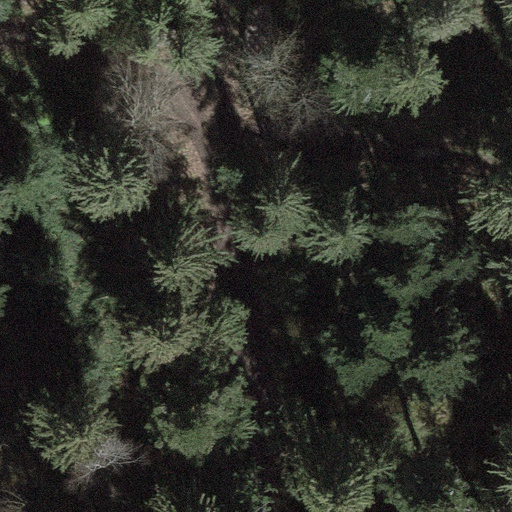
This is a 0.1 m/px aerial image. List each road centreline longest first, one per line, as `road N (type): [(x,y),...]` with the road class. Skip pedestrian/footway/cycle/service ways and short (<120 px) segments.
road 1 (track): [(231,71),(243,346),(272,511)]
road 2 (track): [(80,0),(231,71)]
